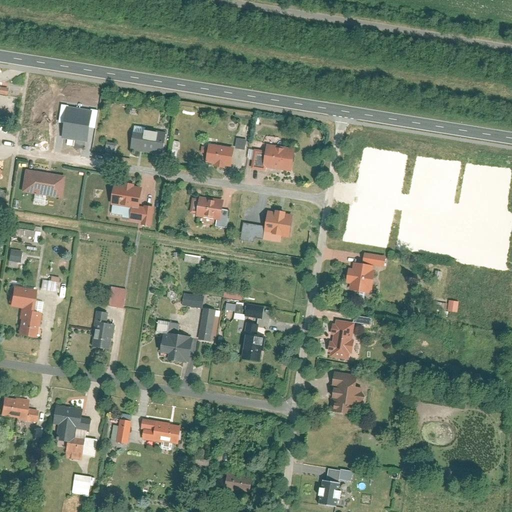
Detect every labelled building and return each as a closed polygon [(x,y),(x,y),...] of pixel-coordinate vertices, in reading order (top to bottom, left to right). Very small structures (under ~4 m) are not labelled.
[(0,86),(0,93),(9,94),(9,87),(0,86)] [(74,140),(79,110),(68,108),(63,138),(74,140)] [(74,140),(87,142),(92,112),(79,110),(74,140)] [(169,134),(137,128),(132,152),(164,158),(169,134)] [(238,137),(236,147),(246,149),(248,139),(238,137)] [(235,150),(209,146),(206,165),(232,169),(235,150)] [(299,153),(269,148),(265,172),(295,177),(299,153)] [(68,179),(29,171),(24,194),(63,202),(68,179)] [(146,192),(117,187),(114,208),(143,212),(146,192)] [(223,203),(198,199),(194,220),(220,225),(223,203)] [(281,236),(289,237),(292,217),(269,214),(267,227),(254,226),(252,239),(280,243),(281,236)] [(22,262),(23,250),(11,249),(10,261),(22,262)] [(376,269),(354,266),(349,299),(372,302),(376,269)] [(52,276),(51,280),(43,279),(42,289),(59,291),(61,277),(52,276)] [(109,305),(125,308),(129,289),(112,286),(109,305)] [(19,335),(35,337),(37,326),(39,326),(42,303),(34,302),(36,292),(14,288),(13,294),(10,295),(10,301),(12,305),(22,307),(20,319),(22,319),(19,335)] [(244,300),(244,291),(226,290),(225,298),(244,300)] [(205,308),(206,295),(185,293),(183,305),(205,308)] [(459,311),(460,300),(450,300),(449,311),(459,311)] [(226,310),(246,313),(248,305),(228,302),(226,310)] [(246,316),(264,319),(266,306),(249,303),(246,316)] [(216,342),(221,310),(205,307),(199,340),(216,342)] [(113,338),(115,325),(106,324),(108,314),(96,312),(94,331),(96,331),(94,347),(109,349),(110,338),(113,338)] [(184,360),(189,361),(191,348),(188,347),(189,337),(184,337),(184,334),(179,333),(180,325),(159,322),(157,332),(165,333),(161,356),(166,357),(165,359),(183,362),(184,360)] [(357,326),(333,323),(328,361),(352,364),(357,326)] [(255,336),(257,326),(248,324),(244,342),(246,343),(243,359),(259,362),(261,350),(262,351),(264,338),(255,336)] [(359,387),(336,384),(331,417),(353,421),(359,387)] [(4,398),(1,416),(17,419),(16,421),(37,424),(39,412),(30,411),(31,402),(4,398)] [(73,445),(76,429),(89,431),(91,421),(84,420),(86,411),(59,406),(55,425),(60,425),(57,442),(73,445)] [(144,431),(142,441),(178,447),(181,428),(170,426),(170,424),(143,420),(142,431),(144,431)] [(132,423),(121,421),(116,443),(128,446),(132,423)] [(76,476),(72,495),(89,499),(93,479),(76,476)] [(225,494),(250,497),(252,481),(228,478),(225,494)] [(345,485),(322,481),(317,506),(341,510),(345,485)]
